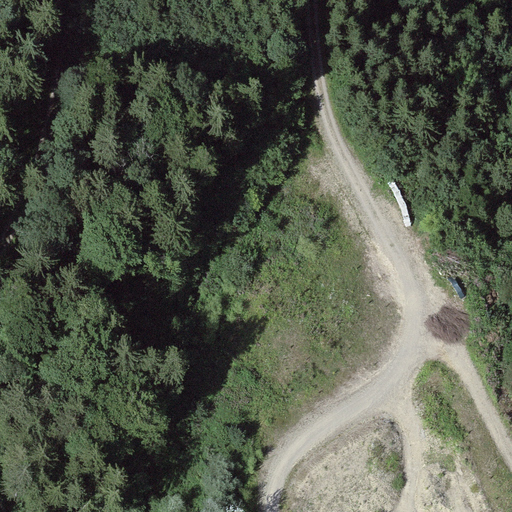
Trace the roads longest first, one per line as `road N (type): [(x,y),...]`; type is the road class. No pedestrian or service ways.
road 1 (track): [(308,0),(322,116),(421,261),(465,395),(489,511)]
road 2 (track): [(78,0),(43,163),(0,250)]
